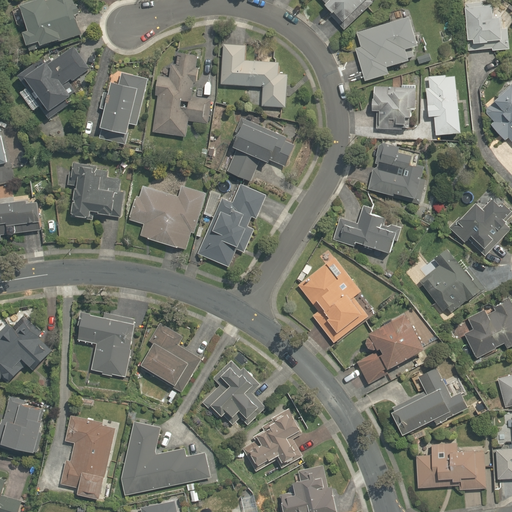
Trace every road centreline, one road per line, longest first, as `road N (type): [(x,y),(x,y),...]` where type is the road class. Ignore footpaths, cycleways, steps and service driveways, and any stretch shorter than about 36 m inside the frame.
road 1 (residential): [(258,321),(333,202),(353,153),(348,104),(329,54),(279,16),(234,9),(174,15),(128,41)]
road 2 (residential): [(0,287),(49,275),(118,277),(192,290),(258,321)]
road 3 (residential): [(258,321),(305,357),(342,404),(389,511)]
